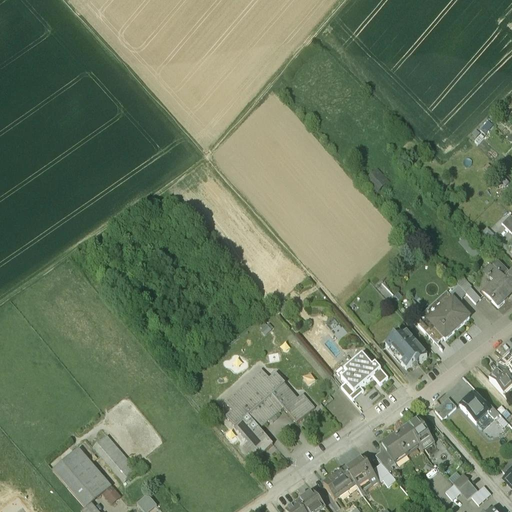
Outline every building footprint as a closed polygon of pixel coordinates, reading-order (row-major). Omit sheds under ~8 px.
[(363,179),(374,194),(388,183),(377,168),(363,179)] [(511,218),(510,217),(501,225),(511,236),(511,218)] [(412,251),(405,243),(401,247),(409,254),(412,251)] [(511,277),(496,261),(495,262),(492,258),(487,262),(496,272),(506,282),(511,277)] [(511,287),(506,282),(496,272),(489,279),(495,285),(484,295),(498,310),(511,295),(511,287)] [(458,287),(448,296),(452,301),(452,300),(456,305),(466,296),(465,295),(458,287)] [(480,301),(470,290),(465,295),(466,296),(475,306),(480,301)] [(446,294),(414,323),(436,347),(443,341),(445,342),(469,319),(456,305),(452,300),(452,301),(448,296),(446,294)] [(263,338),(272,330),(267,325),(258,333),(263,338)] [(406,334),(401,338),(399,335),(385,347),(386,347),(406,370),(412,365),(414,368),(419,364),(427,358),(406,334)] [(362,357),(344,372),(347,376),(341,381),(345,386),(354,396),(361,390),(373,379),(380,388),(388,381),(375,366),(372,368),(362,357)] [(511,360),(510,357),(498,368),(501,371),(511,382),(511,381),(511,360)] [(261,371),(224,403),(232,412),(226,418),(248,443),(243,448),(255,461),(273,445),(260,430),(283,409),(296,425),(315,409),(303,395),(298,400),(276,375),(269,381),(261,371)] [(501,371),(489,382),(503,396),(511,387),(511,383),(511,382),(501,371)] [(354,396),(345,386),(340,390),(352,403),(364,393),(361,390),(354,396)] [(488,415),(472,398),(460,409),(476,426),(488,415)] [(446,399),(432,412),(442,422),(455,409),(446,399)] [(500,420),(492,412),(488,415),(496,424),(500,420)] [(433,444),(417,422),(406,430),(417,446),(422,452),(426,449),(433,444)] [(417,446),(406,430),(394,438),(405,454),(417,446)] [(137,472),(107,437),(93,450),(123,484),(137,472)] [(394,438),(382,447),(385,452),(393,463),(405,454),(394,438)] [(439,440),(433,445),(433,444),(426,449),(442,469),(453,460),(439,440)] [(111,488),(78,450),(53,472),(86,511),(92,505),(111,488)] [(385,452),(380,455),(388,466),(393,463),(385,452)] [(388,466),(380,455),(376,459),(384,469),(388,466)] [(362,460),(343,473),(356,489),(358,492),(375,480),(362,460)] [(511,462),(501,472),(507,478),(511,473),(511,462)] [(343,473),(323,487),(334,503),(356,489),(343,473)] [(468,483),(458,492),(467,502),(478,493),(468,483)] [(312,493),(297,505),(302,511),(320,511),(324,509),(312,493)] [(151,511),(156,507),(147,497),(137,506),(142,511),(151,511)]
